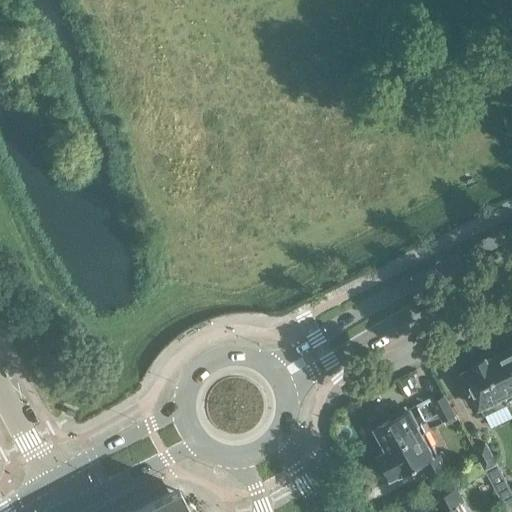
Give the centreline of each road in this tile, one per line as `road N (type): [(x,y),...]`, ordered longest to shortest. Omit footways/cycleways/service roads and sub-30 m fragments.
road 1 (secondary): [(511,234),(269,365)]
road 2 (secondary): [(287,393),(511,262)]
road 3 (secondary): [(183,412),(55,482)]
road 4 (secondary): [(72,511),(202,446)]
road 5 (secondary): [(269,365),(230,354),(210,360),(185,391),(183,412)]
